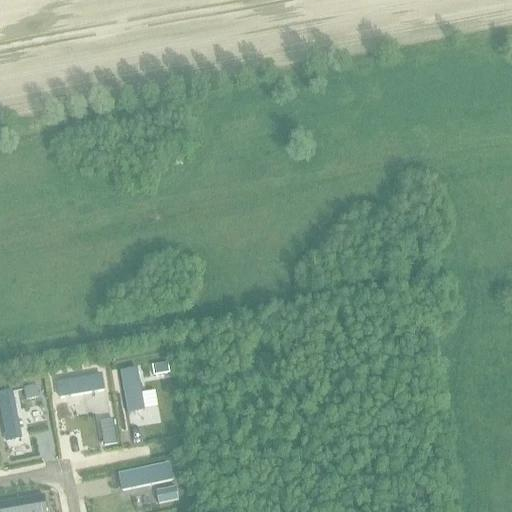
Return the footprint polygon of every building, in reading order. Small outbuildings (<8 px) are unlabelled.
[(167,364),(151,367),(153,377),(169,375),(167,364)] [(144,407),(138,365),(121,368),(127,410),(144,407)] [(104,387),(101,371),(56,378),(59,395),(104,387)] [(21,436),(12,387),(0,389),(0,410),(5,439),(21,436)] [(35,387),(24,389),(26,401),(38,399),(35,387)] [(114,434),(102,436),(103,447),(116,446),(114,434)] [(168,464),(118,475),(122,492),(171,482),(168,464)] [(174,489),(155,493),(158,505),(177,501),(174,489)] [(36,511),(47,510),(44,493),(0,499),(0,511),(36,511)]
